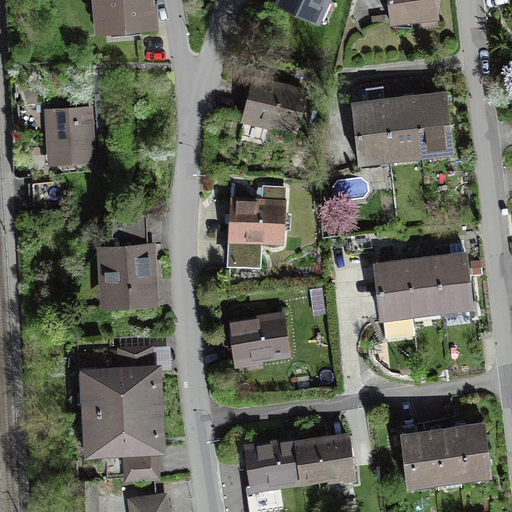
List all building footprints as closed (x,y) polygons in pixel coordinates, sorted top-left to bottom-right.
[(97,0),(100,31),(156,26),(154,5),(149,6),(148,0),(97,0)] [(330,0),(278,0),(276,5),(321,24),(330,0)] [(439,0),(389,0),(391,27),(441,23),(439,0)] [(312,90),(250,76),(239,121),(300,136),(312,90)] [(448,94),(416,97),(421,158),(453,155),(448,94)] [(416,97),(384,99),(389,161),(421,158),(416,97)] [(359,163),(389,161),(384,99),(353,102),(359,163)] [(44,102),(43,163),(91,163),(91,102),(44,102)] [(64,181),(31,182),(32,206),(65,205),(64,181)] [(227,267),(259,268),(260,242),(286,243),(287,220),(260,219),(260,201),(230,200),(227,267)] [(157,245),(97,246),(98,313),(158,312),(157,245)] [(470,252),(436,255),(441,309),(475,306),(470,252)] [(436,255),(408,258),(413,311),(441,309),(436,255)] [(415,335),(413,311),(408,258),(378,261),(385,338),(415,335)] [(287,314),(229,321),(234,368),(292,361),(287,314)] [(81,370),(82,408),(160,406),(159,367),(81,370)] [(161,447),(160,406),(82,408),(83,449),(161,447)] [(488,424),(401,433),(407,487),(494,478),(488,424)] [(352,435),(297,439),(301,487),(356,483),(352,435)] [(297,439),(245,444),(249,491),(301,487),(297,439)] [(160,459),(124,460),(125,480),(160,479),(160,459)] [(170,511),(170,494),(127,497),(127,511),(170,511)]
